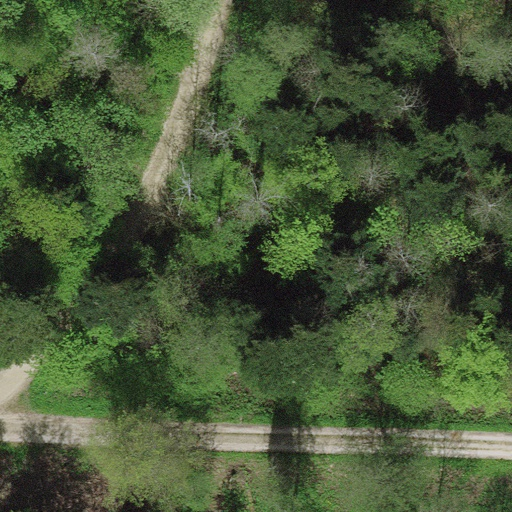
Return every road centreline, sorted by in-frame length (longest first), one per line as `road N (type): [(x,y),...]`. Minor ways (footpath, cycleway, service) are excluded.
road 1 (track): [(511,446),(0,425)]
road 2 (track): [(223,0),(129,246),(0,375)]
